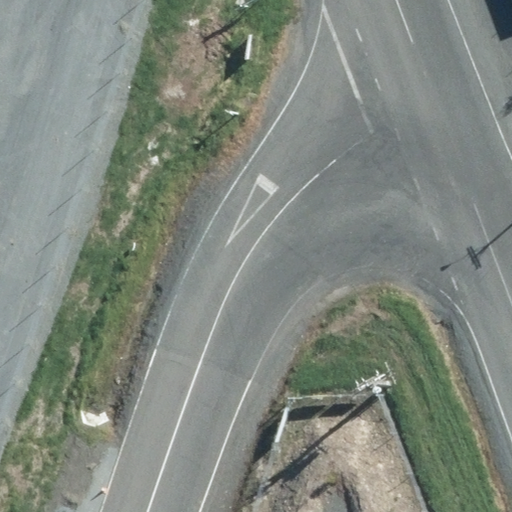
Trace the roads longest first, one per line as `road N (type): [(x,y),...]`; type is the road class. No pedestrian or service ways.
road 1 (tertiary): [(438,100),(325,174),(281,214),(242,270),(152,511)]
road 2 (tertiary): [(438,100),(511,290)]
